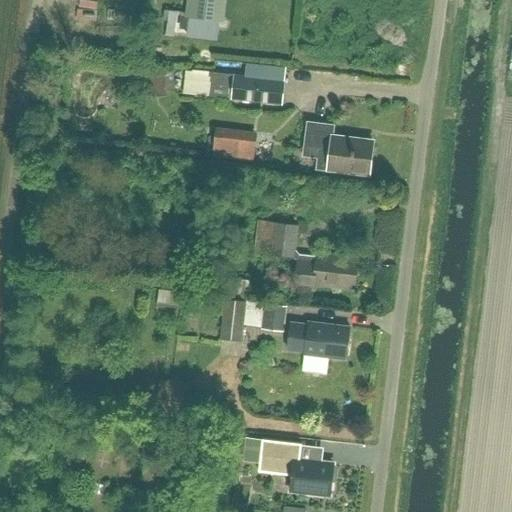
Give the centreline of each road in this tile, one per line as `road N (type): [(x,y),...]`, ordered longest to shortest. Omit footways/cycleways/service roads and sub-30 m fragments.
road 1 (unclassified): [(377,511),(441,0)]
road 2 (unknown): [(21,0),(0,189)]
